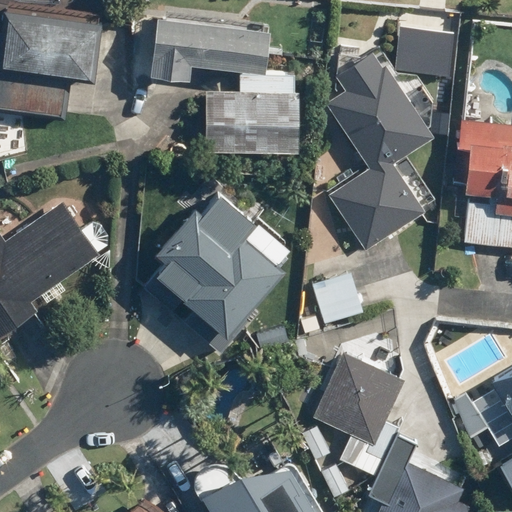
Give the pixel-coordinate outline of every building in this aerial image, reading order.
[(198,1),(198,10),(154,7),(150,70),(191,73),(192,59),(266,64),(269,15),(218,11),(219,2),(198,1)] [(97,17),(2,9),(0,36),(0,103),(63,109),(66,69),(93,72),(97,17)] [(369,159),(327,188),(367,250),(428,208),(425,204),(435,196),(405,154),(435,133),(387,65),(331,104),(369,159)] [(240,85),(207,84),(205,149),(298,151),(299,88),(293,87),(294,70),(241,69),(240,85)] [(511,119),(460,116),(453,217),(466,218),(464,239),(511,242),(511,119)] [(248,207),(211,175),(154,246),(165,254),(143,282),(228,350),(257,313),(250,307),(300,245),(299,227),(260,193),(248,207)] [(0,333),(40,307),(33,296),(99,251),(63,198),(6,236),(0,227),(0,333)] [(354,268),(313,278),(323,320),(365,309),(354,268)] [(406,374),(341,348),(315,413),(351,427),(339,456),(376,471),(368,491),(384,497),(377,511),(478,511),(481,506),(459,497),(466,480),(411,458),(418,439),(399,431),(403,423),(388,417),(406,374)] [(511,436),(493,447),(511,480),(511,367),(494,378),(511,408),(511,436)] [(468,387),(452,396),(472,432),(488,423),(468,387)] [(318,420),(303,427),(317,456),(332,449),(318,420)] [(212,511),(320,511),(290,463),(240,465),(200,490),(212,511)]
